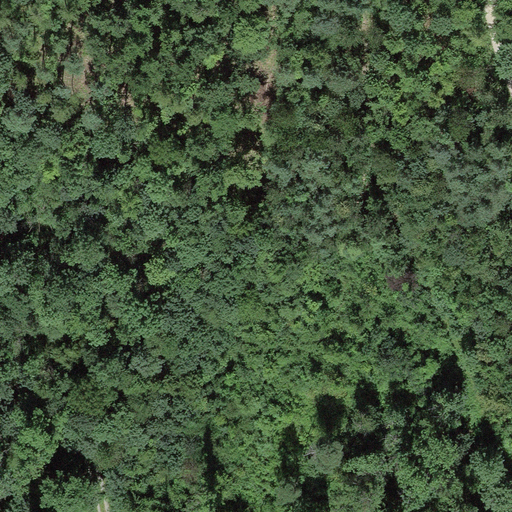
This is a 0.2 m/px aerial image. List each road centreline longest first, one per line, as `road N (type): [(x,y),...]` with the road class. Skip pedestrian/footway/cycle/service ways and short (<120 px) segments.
road 1 (track): [(362,0),(365,135),(470,390),(504,511)]
road 2 (track): [(0,377),(56,392),(117,511)]
